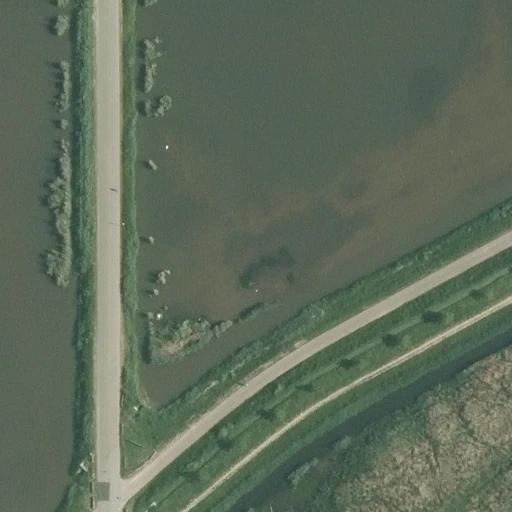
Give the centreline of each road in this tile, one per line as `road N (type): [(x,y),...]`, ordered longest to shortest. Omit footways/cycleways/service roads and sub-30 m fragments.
road 1 (unclassified): [(107,511),(106,0)]
road 2 (unknown): [(185,511),(331,397),(511,295)]
